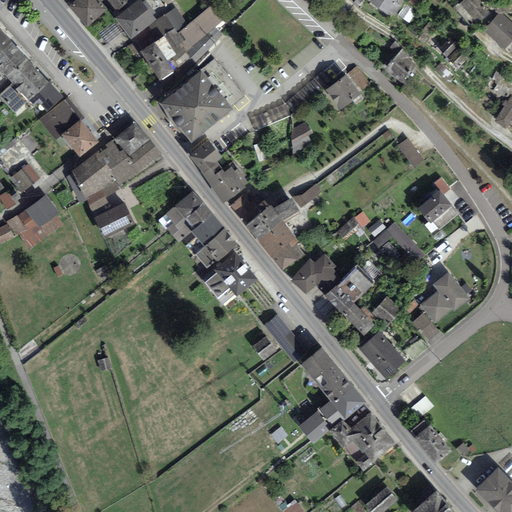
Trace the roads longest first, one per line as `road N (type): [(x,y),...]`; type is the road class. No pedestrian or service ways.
road 1 (residential): [(178,155),(337,47),(349,49),(424,125),(501,236),(505,275),(497,306)]
road 2 (secondary): [(178,155),(376,403)]
road 3 (residential): [(143,112),(0,219)]
road 4 (residential): [(0,10),(83,100),(103,100),(119,87)]
road 5 (residential): [(376,403),(497,306)]
road 6 (secondary): [(376,403),(472,511)]
